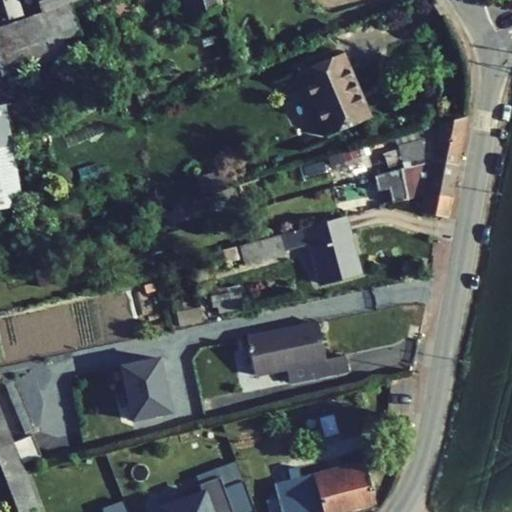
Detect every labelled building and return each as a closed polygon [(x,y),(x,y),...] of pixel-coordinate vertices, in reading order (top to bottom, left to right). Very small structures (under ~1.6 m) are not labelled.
[(35,0),(41,13),(0,26),(0,72),(1,75),(84,46),(69,4),(78,0),(35,0)] [(122,0),(97,10),(104,24),(131,14),(125,0),(122,0)] [(185,0),(190,17),(219,8),(216,0),(185,0)] [(349,87),(355,84),(342,54),(298,73),(326,138),(370,119),(363,103),(357,105),(349,87)] [(77,57),(25,79),(31,93),(23,96),(35,124),(94,99),(77,57)] [(349,87),(357,105),(363,103),(355,84),(349,87)] [(0,209),(22,206),(5,105),(0,105),(0,209)] [(419,140),(398,146),(402,164),(432,162),(456,166),(465,117),(438,126),(437,135),(419,140)] [(416,132),(419,140),(437,135),(438,126),(416,132)] [(377,192),(389,189),(392,204),(426,195),(450,198),(456,166),(432,162),(374,176),(377,192)] [(237,183),(233,170),(228,172),(232,185),(237,183)] [(198,181),(202,194),(232,185),(228,172),(198,181)] [(140,203),(142,211),(181,201),(178,190),(149,197),(150,200),(140,203)] [(426,195),(421,214),(446,219),(450,198),(426,195)] [(223,251),(226,262),(237,259),(244,257),(245,262),(246,265),(286,254),(285,251),(311,244),(322,283),(358,273),(343,218),(223,251)] [(34,271),(38,288),(50,285),(45,268),(34,271)] [(142,287),(144,295),(153,292),(151,285),(142,287)] [(230,312),(243,309),(237,285),(224,288),(230,312)] [(218,314),(230,312),(224,288),(209,292),(212,308),(217,307),(218,314)] [(175,313),(178,327),(202,322),(199,307),(175,313)] [(287,369),(290,383),(349,371),(345,356),(326,360),(318,323),(247,338),(255,376),(287,369)] [(5,386),(24,434),(31,431),(12,383),(5,386)] [(0,468),(4,478),(23,473),(20,464),(40,456),(32,436),(12,443),(0,412),(0,468)] [(244,484),(236,464),(196,479),(199,485),(219,477),(225,492),(244,484)] [(363,464),(275,486),(278,497),(365,474),(363,464)] [(16,511),(28,511),(37,509),(23,473),(4,478),(16,511)] [(365,474),(278,497),(281,511),(338,511),(372,503),(365,474)] [(232,511),(219,477),(199,485),(202,494),(162,509),(163,511),(232,511)] [(281,511),(278,497),(265,501),(268,511),(281,511)]
